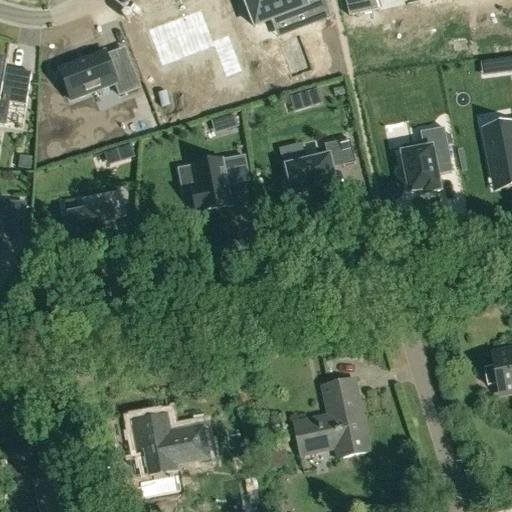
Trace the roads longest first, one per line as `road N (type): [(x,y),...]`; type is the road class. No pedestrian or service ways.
road 1 (residential): [(0,360),(389,283)]
road 2 (residential): [(460,511),(389,283)]
road 3 (residential): [(389,283),(511,261)]
